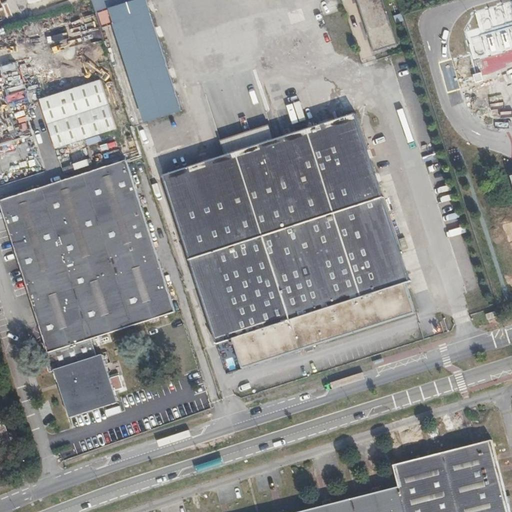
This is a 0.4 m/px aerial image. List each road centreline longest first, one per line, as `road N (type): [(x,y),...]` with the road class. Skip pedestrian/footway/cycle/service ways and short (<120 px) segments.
road 1 (tertiary): [(511,338),(0,508)]
road 2 (tertiary): [(51,511),(511,363)]
